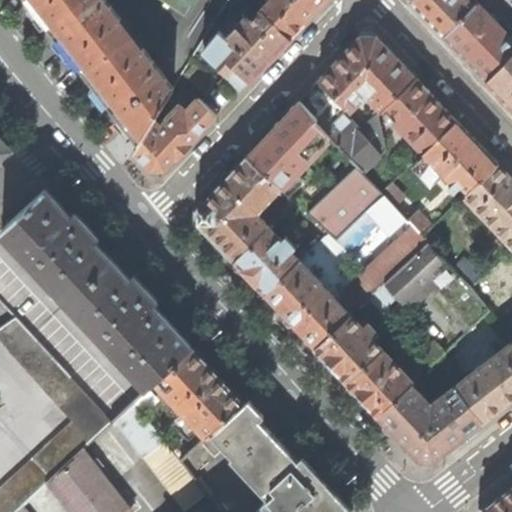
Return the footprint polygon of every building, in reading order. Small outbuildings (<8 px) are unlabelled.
[(126,126),(139,142),(154,119),(174,87),(143,46),(140,49),(118,20),(121,18),(107,0),(29,0),(57,35),(105,97),(127,125),(126,126)] [(324,0),(270,0),(272,1),(262,9),(290,36),(312,13),(324,0)] [(411,0),(445,35),(473,6),(466,0),(411,0)] [(464,55),(487,79),(511,52),(511,40),(476,3),(473,6),(445,35),(464,55)] [(268,60),(290,36),(262,9),(255,18),(246,10),(237,21),(240,24),(227,37),(220,31),(202,51),(242,88),(268,60)] [(382,110),(389,104),(416,77),(376,35),(361,35),(331,66),(300,100),(317,118),(315,119),(330,136),(357,165),(363,171),(384,150),(378,114),(377,112),(357,129),(342,112),(347,108),(349,110),(362,98),(369,97),(382,110)] [(511,105),(511,52),(487,79),(511,105)] [(194,62),(183,72),(205,93),(216,82),(194,62)] [(403,129),(424,151),(457,120),(435,97),(416,77),(389,104),(395,111),(386,120),(399,133),(403,129)] [(188,144),(217,114),(199,98),(187,111),(180,103),(167,117),(168,118),(161,125),(154,119),(139,142),(134,151),(151,168),(165,168),(188,144)] [(300,168),(330,136),(315,119),(317,118),(300,100),(273,127),(248,154),(280,184),(283,187),(292,177),(298,182),(306,174),(300,168)] [(463,183),(470,190),(498,164),(474,138),(457,120),(424,151),(446,174),(443,177),(456,190),(463,183)] [(0,138),(0,154),(9,148),(0,138)] [(255,211),(280,184),(248,154),(199,206),(199,221),(216,239),(235,259),(269,226),(255,211)] [(466,194),(511,244),(511,178),(498,164),(470,190),(466,194)] [(308,211),(329,231),(336,238),(384,194),(382,191),(363,171),(357,165),(308,211)] [(414,226),(422,235),(434,224),(421,210),(420,211),(392,181),(382,191),(384,194),(406,218),(414,226)] [(149,387),(157,381),(193,346),(153,303),(81,226),(46,188),(2,228),(149,387)] [(391,232),(406,218),(384,194),(336,238),(329,231),(321,238),(335,254),(343,246),(347,250),(379,220),(391,232)] [(298,202),(294,198),(275,218),(279,222),(298,202)] [(281,240),(269,226),(235,259),(248,274),(265,291),(299,259),(291,250),(295,246),(285,236),(281,240)] [(356,309),(369,297),(428,241),(422,235),(414,226),(345,289),(345,296),(356,309)] [(452,267),(428,241),(369,297),(380,308),(382,309),(396,295),(409,310),(431,289),(466,333),(490,310),(478,295),(470,286),(452,267)] [(470,266),(463,258),(452,267),(470,286),(489,271),(479,259),(470,266)] [(339,302),(299,259),(265,291),(287,316),(316,346),(351,314),(339,302)] [(345,296),(339,302),(351,314),(356,309),(345,296)] [(362,326),(351,314),(316,346),(330,362),(348,381),(383,349),(373,338),(378,333),(367,322),(362,326)] [(16,316),(0,327),(0,339),(74,419),(0,488),(0,511),(15,511),(22,507),(49,481),(84,449),(113,421),(16,316)] [(432,365),(446,351),(436,341),(421,353),(432,365)] [(511,341),(456,385),(484,421),(511,399),(511,398),(511,341)] [(207,436),(215,429),(244,401),(216,371),(193,346),(157,381),(207,436)] [(413,382),(383,349),(348,381),(362,396),(379,414),(412,383),(413,382)] [(456,443),(484,421),(456,385),(432,405),(412,383),(379,414),(419,458),(434,459),(456,443)] [(148,388),(135,400),(145,413),(159,399),(148,388)] [(114,420),(142,457),(164,440),(134,401),(114,420)] [(271,511),(346,511),(307,469),(244,401),(215,429),(241,456),(239,458),(269,490),(272,486),(276,491),(263,503),(271,511)] [(184,511),(206,494),(164,440),(142,457),(184,511)] [(72,511),(133,511),(84,449),(49,481),(72,511)] [(482,511),(511,511),(511,487),(511,488),(483,510),(482,511)]
